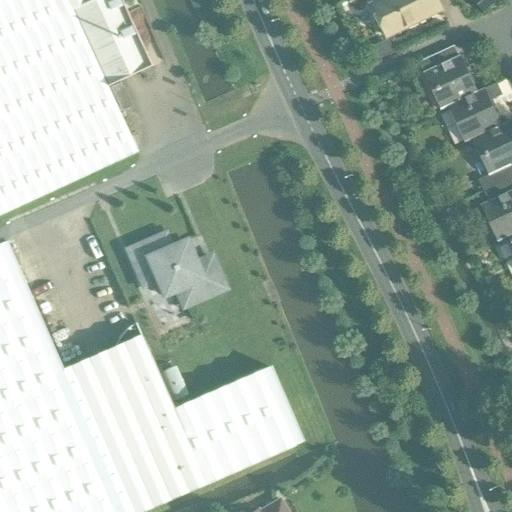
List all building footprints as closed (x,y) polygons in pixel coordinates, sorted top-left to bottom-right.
[(0,0),(0,214),(101,169),(136,152),(106,87),(150,67),(119,0),(0,0)] [(436,0),(376,0),(378,2),(372,5),(387,37),(441,10),(436,0)] [(473,0),(484,12),(497,0),(473,0)] [(368,51),(371,57),(373,61),(394,51),(389,41),(368,51)] [(419,62),(442,110),(450,107),(498,84),(497,83),(478,92),(455,46),(419,62)] [(110,88),(121,112),(132,107),(121,82),(110,88)] [(490,102),(503,95),(498,84),(450,107),(466,143),(510,122),(509,122),(501,126),(490,102)] [(511,127),(510,122),(466,143),(466,144),(475,140),(491,175),(480,180),(485,191),(511,178),(511,127)] [(511,178),(485,191),(490,201),(482,204),(499,242),(505,240),(511,236),(511,178)] [(185,241),(170,248),(165,234),(127,250),(139,278),(152,273),(163,297),(176,291),(183,308),(225,289),(211,256),(194,263),(185,241)] [(0,244),(0,511),(140,511),(301,442),(268,367),(172,409),(134,324),(130,326),(127,328),(125,331),(122,333),(120,336),(118,339),(120,344),(60,370),(4,242),(0,244)] [(287,511),(280,499),(259,511),(258,510),(254,511),(243,511),(242,509),(236,511),(287,511)]
